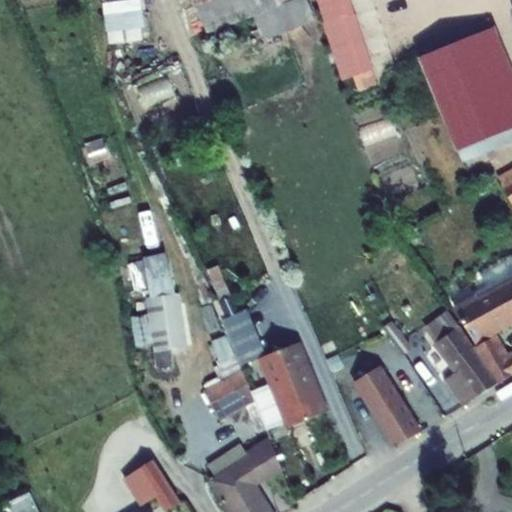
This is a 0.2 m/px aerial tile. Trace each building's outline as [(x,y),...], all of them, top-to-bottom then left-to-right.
[(108,42),(146,38),(142,0),(108,0),(103,1),(108,42)] [(275,0),(196,0),(205,24),(275,0)] [(344,0),(312,0),(339,77),(368,67),(344,0)] [(496,48),(487,24),(419,51),(429,75),(496,48)] [(511,119),(511,88),(496,48),(429,75),(455,142),(511,119)] [(511,173),(501,180),(511,196),(511,173)] [(511,272),(453,310),(472,340),(511,314),(511,272)] [(473,346),(446,304),(422,323),(433,337),(431,339),(453,368),(441,376),(458,401),(494,378),(473,346)] [(389,315),(378,323),(397,349),(408,341),(389,315)] [(511,366),(511,347),(502,354),(491,335),(473,346),(494,378),(511,366)] [(292,336),(253,353),(265,382),(280,418),(283,423),(322,407),(292,336)] [(417,427),(377,362),(352,377),(392,443),(417,427)] [(237,366),(200,388),(221,422),(252,403),(247,389),(237,366)] [(265,382),(247,389),(252,403),(262,426),(280,418),(265,382)] [(240,454),(203,477),(222,511),(271,511),(253,480),(278,464),(265,433),(238,450),(240,454)] [(149,455),(137,462),(161,504),(174,497),(149,455)]
